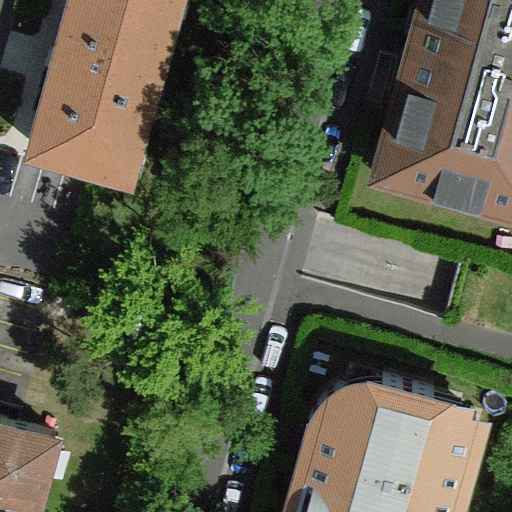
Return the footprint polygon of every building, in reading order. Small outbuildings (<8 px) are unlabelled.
[(75,0),(35,142),(94,158),(132,169),(177,0),(75,0)] [(511,0),(432,0),(421,41),(511,65),(511,0)] [(402,110),(385,171),(511,205),(511,65),(421,41),(402,110)] [(332,511),(450,511),(482,398),(366,365),(343,377),(311,412),(323,416),(297,502),(332,511)] [(0,412),(0,511),(34,511),(58,428),(21,418),(0,412)]
